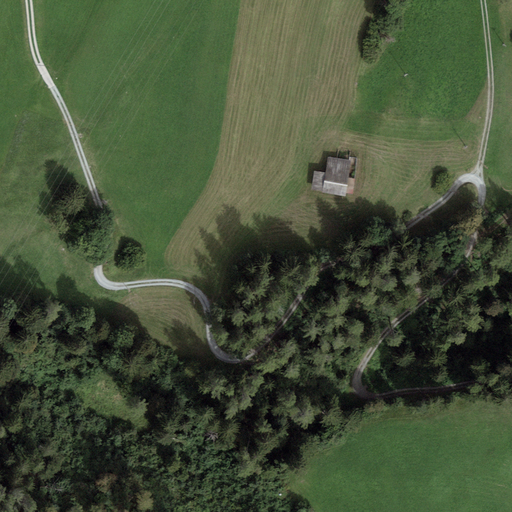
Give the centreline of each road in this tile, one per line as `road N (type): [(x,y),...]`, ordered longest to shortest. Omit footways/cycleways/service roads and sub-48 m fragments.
road 1 (track): [(28,0),(34,46),(101,210),(102,280),(177,281),(198,292),(226,344),(254,345),(302,286),(411,224),(466,175),(479,176),(484,194),(474,239),(399,319),(360,375),(363,391),(378,394),(511,379)]
road 2 (track): [(482,0),(491,124),(479,176)]
